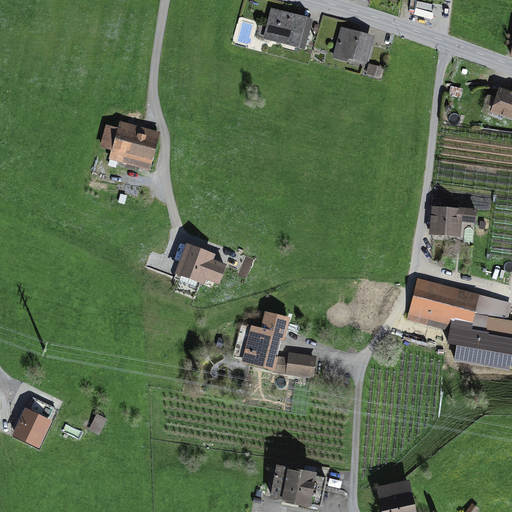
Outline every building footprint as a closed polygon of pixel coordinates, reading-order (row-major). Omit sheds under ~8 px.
[(271,15),(264,44),(303,53),(310,24),(271,15)] [(377,42),(342,33),(334,63),(350,67),(351,63),(370,68),(377,42)] [(370,68),(367,79),(378,82),(381,72),(370,68)] [(511,97),(502,94),(493,118),(511,124),(511,97)] [(120,123),(118,131),(106,128),(99,150),(111,153),(108,163),(149,175),(161,135),(120,123)] [(434,212),(432,239),(464,242),(465,225),(479,226),(480,216),(434,212)] [(190,248),(179,278),(205,287),(216,258),(190,248)] [(152,253),(148,268),(160,271),(164,257),(152,253)] [(420,282),(409,318),(462,332),(454,367),(511,372),(511,323),(508,323),(511,307),(511,306),(470,295),(420,282)] [(274,377),(274,382),(313,387),(316,365),(288,360),(287,364),(278,363),(290,326),(266,318),(262,333),(253,332),(245,368),(274,377)] [(76,405),(62,434),(87,446),(94,433),(101,436),(109,421),(76,405)] [(279,475),(272,504),(308,511),(318,511),(325,485),(279,475)] [(378,492),(381,511),(414,511),(410,486),(378,492)]
